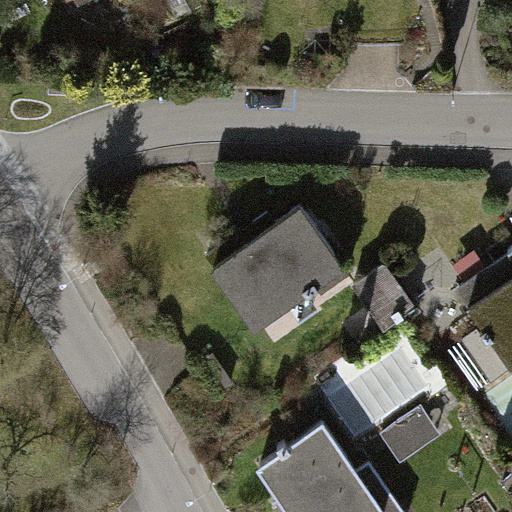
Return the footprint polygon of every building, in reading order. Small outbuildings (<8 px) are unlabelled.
[(298,199),(209,260),(255,325),(316,282),(321,290),(349,271),(298,199)] [(382,261),(353,282),(385,325),(414,304),(382,261)] [(511,267),(467,298),(510,360),(511,359),(511,267)] [(384,418),(405,453),(449,428),(429,393),(384,418)] [(323,407),(248,456),(284,511),(367,511),(384,501),(323,407)]
